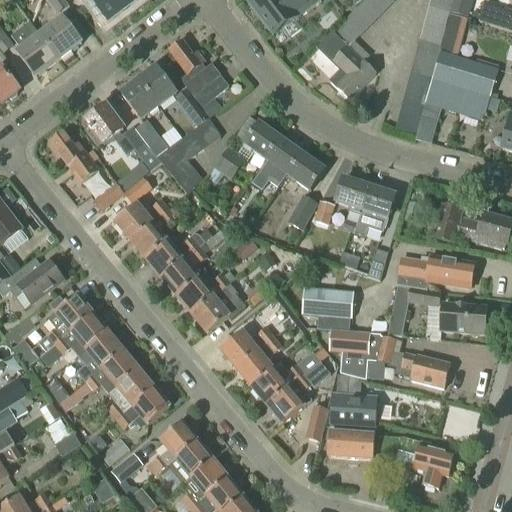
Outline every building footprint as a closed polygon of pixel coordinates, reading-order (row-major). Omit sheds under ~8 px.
[(61,0),(43,0),(57,17),(68,8),(61,0)] [(88,0),(107,25),(140,1),(138,0),(88,0)] [(254,0),(249,4),(274,37),(295,20),(297,22),(321,3),(319,0),(254,0)] [(389,0),(364,0),(356,9),(357,10),(317,51),(333,66),(334,65),(349,80),(337,92),(349,104),(375,78),(363,66),(360,69),(345,55),(348,51),(394,4),(389,0)] [(364,0),(349,0),(356,9),(364,0)] [(422,113),(451,0),(430,0),(402,107),(422,113)] [(452,4),(449,14),(467,19),(470,9),(452,4)] [(483,7),(478,24),(511,33),(511,13),(504,11),(503,13),(483,7)] [(453,18),(432,82),(490,99),(498,73),(457,60),(467,22),(453,18)] [(61,20),(39,37),(59,63),(81,46),(61,20)] [(0,31),(0,53),(2,55),(12,48),(0,31)] [(39,37),(16,54),(36,80),(59,63),(39,37)] [(182,44),(169,55),(188,81),(182,86),(192,99),(201,111),(228,90),(219,79),(211,67),(204,71),(201,66),(204,64),(197,55),(192,58),(182,44)] [(0,106),(18,93),(0,69),(0,106)] [(155,70),(137,83),(158,109),(175,96),(155,70)] [(425,105),(421,121),(436,126),(441,110),(482,123),(486,111),(496,114),(500,102),(490,99),(432,82),(425,105)] [(137,83),(120,96),(139,123),(158,109),(137,83)] [(186,91),(173,100),(195,130),(207,121),(186,91)] [(219,114),(211,103),(201,111),(209,121),(219,114)] [(105,108),(84,123),(102,147),(122,132),(105,108)] [(511,116),(502,151),(511,153),(511,116)] [(134,131),(145,147),(155,159),(166,150),(145,122),(134,131)] [(208,122),(156,159),(188,198),(201,181),(187,163),(221,139),(208,122)] [(244,146),(267,163),(282,142),(259,126),(244,146)] [(119,134),(112,139),(126,158),(133,152),(135,155),(145,147),(134,131),(131,129),(121,137),(119,134)] [(63,135),(49,146),(67,170),(67,169),(80,187),(99,173),(93,165),(98,161),(91,152),(85,156),(77,146),(73,149),(63,135)] [(282,142),(267,163),(288,178),(303,157),(282,142)] [(145,147),(135,155),(147,171),(158,163),(155,159),(145,147)] [(244,163),(227,152),(214,171),(230,182),(244,163)] [(303,157),(288,178),(310,194),(325,173),(303,157)] [(114,186),(115,187),(123,197),(135,186),(126,176),(114,186)] [(152,227),(140,212),(142,210),(137,204),(152,192),(142,180),(135,186),(123,197),(133,210),(115,225),(130,244),(152,227)] [(343,181),(335,205),(351,210),(347,223),(346,223),(343,232),(354,236),(369,189),(343,181)] [(123,197),(115,187),(93,205),(101,215),(123,197)] [(369,189),(354,236),(366,240),(369,228),(384,233),(395,198),(369,189)] [(301,197),(286,225),(302,233),(317,206),(301,197)] [(319,202),(313,222),(329,227),(335,207),(319,202)] [(160,203),(151,211),(159,220),(168,213),(160,203)] [(404,223),(417,226),(422,208),(409,205),(404,223)] [(0,207),(0,250),(0,251),(21,235),(10,221),(0,207)] [(443,208),(434,239),(453,244),(455,239),(503,252),(505,247),(507,248),(508,244),(511,245),(511,243),(511,229),(511,224),(483,217),(481,226),(460,220),(462,213),(443,208)] [(152,227),(130,244),(146,263),(167,245),(158,234),(179,217),(173,209),(168,213),(159,220),(152,227)] [(251,225),(244,222),(236,223),(229,222),(227,228),(247,235),(251,225)] [(167,245),(146,263),(161,281),(203,246),(201,244),(202,243),(198,237),(191,236),(172,251),(167,245)] [(233,253),(234,252),(239,248),(231,239),(225,244),(233,253)] [(243,256),(251,266),(269,252),(261,242),(243,256)] [(203,246),(161,281),(176,300),(206,276),(197,265),(205,258),(202,254),(206,250),(203,246)] [(266,274),(276,267),(267,255),(259,263),(266,274)] [(403,261),(400,278),(470,290),(473,268),(431,260),(430,266),(403,261)] [(393,283),(396,263),(383,261),(380,281),(393,283)] [(21,272),(0,288),(0,297),(1,300),(8,294),(14,301),(21,295),(30,308),(62,284),(48,265),(27,280),(21,272)] [(0,287),(10,280),(0,267),(0,287)] [(206,276),(176,300),(192,318),(229,287),(234,283),(229,276),(224,279),(223,277),(213,285),(206,276)] [(511,297),(511,286),(495,282),(492,293),(511,297)] [(229,287),(192,318),(208,337),(229,320),(222,311),(238,297),(229,287)] [(440,295),(397,288),(391,321),(405,324),(408,305),(438,310),(440,295)] [(303,292),(301,318),(348,322),(350,295),(303,292)] [(53,331),(44,339),(53,349),(92,317),(76,298),(54,316),(55,317),(47,323),(53,331)] [(486,312),(442,308),(440,335),(484,338),(486,312)] [(92,317),(53,349),(39,361),(47,370),(69,352),(77,361),(107,336),(92,317)] [(377,324),(375,335),(395,339),(397,328),(377,324)] [(242,335),(220,353),(236,371),(274,341),(265,331),(249,344),(242,335)] [(84,370),(75,378),(82,387),(122,354),(107,336),(77,361),(84,370)] [(401,345),(379,340),(332,336),(330,357),(342,358),(341,374),(367,376),(367,367),(382,367),(394,371),(392,377),(411,382),(410,384),(443,393),(449,367),(416,359),(416,360),(399,356),(401,345)] [(274,341),(236,371),(251,390),(273,372),(258,355),(265,348),(273,358),(282,351),(274,341)] [(21,344),(11,352),(20,363),(30,355),(21,344)] [(321,364),(329,358),(322,350),(314,356),(321,364)] [(82,387),(76,393),(83,401),(91,394),(92,396),(100,389),(107,398),(138,373),(122,354),(82,387)] [(30,355),(20,363),(27,371),(36,363),(30,355)] [(280,366),(273,372),(251,390),(267,409),(296,385),(287,375),(280,366)] [(296,385),(267,409),(282,428),(304,410),(312,403),(304,394),(312,387),(296,368),(287,375),(296,385)] [(115,407),(107,413),(115,423),(153,392),(138,373),(107,398),(115,407)] [(28,377),(0,394),(0,415),(7,411),(27,399),(27,398),(37,392),(28,377)] [(68,399),(59,388),(49,397),(58,408),(68,399)] [(153,392),(115,423),(123,434),(140,420),(147,428),(169,410),(153,392)] [(68,399),(58,408),(65,416),(84,402),(83,401),(76,393),(68,399)] [(27,399),(7,411),(7,412),(14,423),(27,416),(24,411),(32,406),(27,398),(27,399)] [(330,430),(328,460),(372,463),(377,401),(332,398),(330,430)] [(416,413),(431,419),(436,405),(421,400),(416,413)] [(313,409),(306,440),(319,443),(327,412),(313,409)] [(7,412),(0,416),(0,434),(15,425),(14,423),(7,412)] [(59,423),(43,433),(61,461),(80,449),(72,436),(69,438),(59,423)] [(167,453),(145,470),(154,480),(159,476),(197,445),(181,426),(159,444),(167,453)] [(0,456),(13,449),(6,437),(0,440),(0,456)] [(378,439),(376,463),(394,465),(397,454),(417,459),(414,471),(426,474),(423,488),(437,492),(441,478),(447,480),(453,458),(437,453),(438,450),(401,440),(401,441),(378,439)] [(120,444),(100,460),(109,470),(128,454),(120,444)] [(197,445),(159,476),(167,486),(183,473),(191,481),(212,464),(197,445)] [(13,449),(0,456),(0,486),(8,482),(2,472),(20,461),(13,449)] [(132,457),(109,476),(120,488),(142,469),(132,457)] [(181,503),(188,511),(190,511),(228,482),(212,464),(191,481),(197,489),(181,503)] [(228,482),(190,511),(210,511),(214,509),(216,511),(228,511),(243,501),(228,482)] [(141,491),(139,493),(129,501),(137,511),(140,511),(151,503),(141,491)] [(19,499),(0,510),(0,511),(45,511),(51,509),(44,497),(25,509),(19,499)] [(252,511),(243,501),(228,511),(252,511)]
